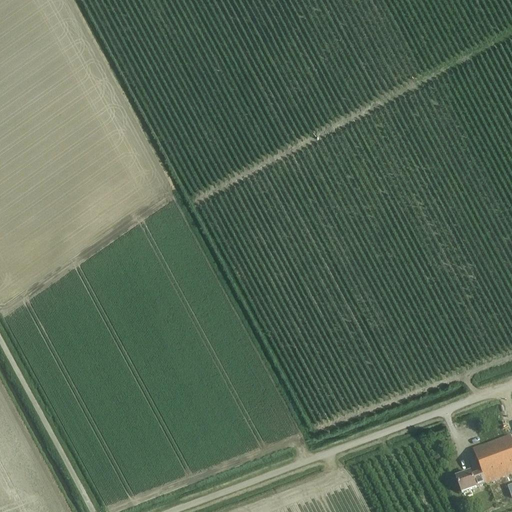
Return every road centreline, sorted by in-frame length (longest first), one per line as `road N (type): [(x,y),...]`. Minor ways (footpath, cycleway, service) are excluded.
road 1 (unclassified): [(169,511),(511,385)]
road 2 (unclassified): [(91,511),(0,341)]
